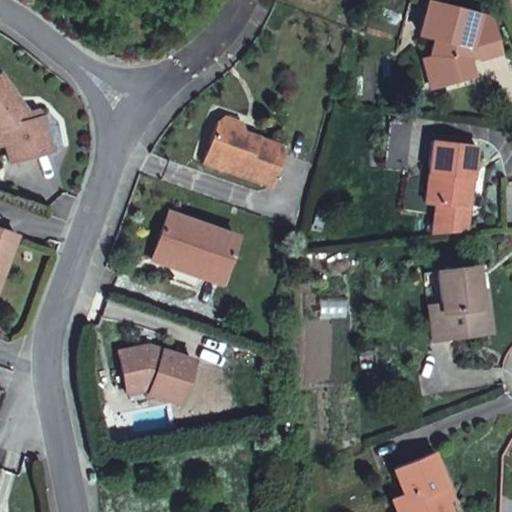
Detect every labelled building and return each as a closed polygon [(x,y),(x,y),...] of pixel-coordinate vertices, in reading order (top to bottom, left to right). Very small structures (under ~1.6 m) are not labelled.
[(408,21),(401,35),(418,64),(452,63),(453,49),(461,45),(467,43),(456,10),(436,0),(401,0),(394,14),(408,21)] [(398,35),(392,39),(407,65),(418,64),(401,35),(398,35)] [(0,74),(0,143),(4,142),(9,158),(50,146),(39,111),(36,111),(34,107),(22,110),(19,102),(18,95),(0,74)] [(221,113),(211,118),(234,126),(237,118),(221,113)] [(234,126),(211,118),(200,156),(268,178),(280,141),(249,131),(247,136),(236,132),(238,127),(234,126)] [(470,232),(477,150),(434,147),(428,230),(470,232)] [(191,259),(221,270),(235,231),(166,207),(150,255),(188,268),(191,259)] [(0,263),(11,231),(0,227),(0,263)] [(218,278),(221,270),(191,259),(188,268),(218,278)] [(423,274),(429,335),(489,328),(487,304),(480,305),(479,291),(476,268),(423,274)] [(485,290),(479,291),(480,305),(487,304),(485,290)] [(199,360),(153,345),(123,355),(135,389),(148,385),(156,387),(154,394),(185,404),(199,360)] [(403,499),(393,502),(396,511),(446,511),(446,510),(442,497),(447,495),(435,458),(395,471),(403,499)] [(451,508),(447,495),(442,497),(446,510),(451,508)]
